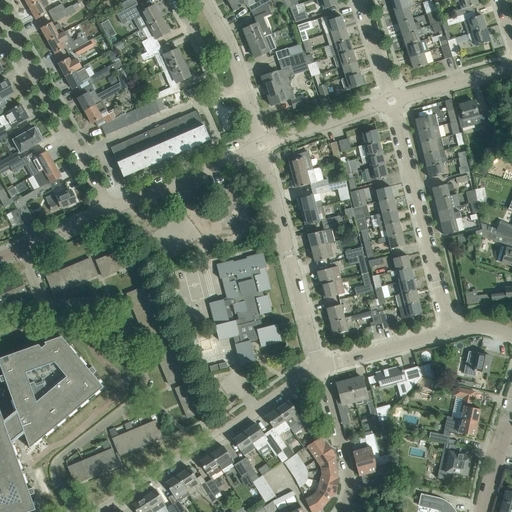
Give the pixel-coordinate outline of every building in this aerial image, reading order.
[(46,0),(41,0),(29,7),(36,19),(46,13),(43,8),(49,5),(46,0)] [(135,0),(129,0),(121,5),(124,11),(137,3),(135,0)] [(228,0),(234,10),(239,7),(240,8),(242,7),(241,6),(247,3),(245,0),(228,0)] [(272,0),(260,0),(248,7),(251,12),(262,6),(269,2),(272,0)] [(293,6),(291,0),(283,0),(287,7),(287,8),(293,6)] [(338,5),(335,0),(316,0),(318,5),(322,4),(323,9),(338,5)] [(416,5),(414,0),(392,0),(391,1),(394,12),(416,5)] [(478,4),(476,0),(454,0),(455,3),(458,2),(461,10),(453,12),(454,18),(474,12),(472,6),(478,4)] [(65,9),(62,4),(48,11),(51,17),(72,5),(65,9)] [(251,12),(257,24),(243,29),(249,43),(270,34),(273,33),(266,16),(271,15),(266,4),(262,6),(251,12)] [(75,11),(72,5),(51,17),(54,23),(75,11)] [(162,19),(155,5),(142,12),(138,5),(125,12),(131,22),(143,16),(148,26),(162,19)] [(294,7),(293,6),(287,8),(290,8),(296,23),(308,18),(306,12),(298,14),(296,6),(294,7)] [(398,24),(412,19),(409,8),(394,12),(398,24)] [(454,18),(446,21),(448,26),(464,21),(468,34),(486,28),(482,15),(476,17),(474,12),(454,18)] [(345,28),(341,16),(322,22),(326,34),(345,28)] [(156,39),(169,32),(162,19),(148,26),(142,29),(147,38),(141,41),(146,51),(147,52),(160,46),(156,39)] [(414,24),(412,19),(398,24),(402,35),(421,29),(418,22),(414,24)] [(105,20),(100,23),(103,29),(109,26),(105,20)] [(313,29),(311,21),(297,26),(303,42),(309,40),(306,31),(313,29)] [(50,24),(41,29),(48,41),(58,35),(64,32),(59,24),(54,26),(52,23),(50,24)] [(442,32),(439,23),(432,25),(435,34),(442,32)] [(349,39),(345,28),(326,34),(329,45),(349,39)] [(490,42),(486,28),(472,33),(476,46),(490,42)] [(402,35),(406,46),(420,42),(418,36),(423,35),(421,29),(402,35)] [(58,35),(48,41),(55,54),(63,49),(65,48),(68,53),(73,50),(90,40),(95,38),(92,33),(86,36),(85,35),(73,42),(67,31),(64,32),(58,35)] [(274,43),(270,34),(249,43),(254,58),(269,52),(266,46),(274,43)] [(448,45),(445,36),(439,38),(441,46),(448,45)] [(352,50),(349,39),(329,45),(333,57),(352,50)] [(455,39),(452,39),(448,41),(449,44),(448,45),(453,57),(460,55),(455,39)] [(90,40),(73,50),(77,56),(94,47),(90,40)] [(313,51),(309,40),(303,42),(306,53),(313,51)] [(428,52),(424,41),(406,46),(409,58),(428,52)] [(303,53),(300,44),(276,52),(278,61),(303,53)] [(453,57),(448,45),(441,47),(445,59),(453,57)] [(184,63),(178,49),(164,55),(160,46),(147,52),(141,55),(143,60),(155,55),(160,66),(161,66),(164,72),(184,63)] [(356,62),(352,50),(333,57),(337,68),(356,62)] [(428,52),(409,58),(413,69),(427,65),(423,53),(428,52)] [(312,81),(303,53),(278,61),(280,67),(287,65),(290,75),(284,77),(281,70),(262,77),(271,105),(291,99),(289,94),(293,93),(290,84),(293,83),(294,85),(303,82),(303,84),(312,81)] [(311,54),(305,56),(307,65),(314,63),(311,54)] [(73,56),(58,64),(65,77),(76,71),(82,68),(77,58),(75,59),(73,56)] [(76,71),(65,77),(72,89),(80,85),(81,84),(83,83),(92,78),(94,83),(105,78),(109,75),(117,71),(122,68),(119,61),(105,69),(95,75),(89,64),(82,68),(76,71)] [(314,63),(307,65),(311,77),(319,74),(315,62),(314,63)] [(360,73),(356,62),(337,68),(342,67),(346,78),(360,73)] [(190,77),(184,63),(164,72),(171,88),(153,95),(155,100),(180,92),(176,83),(190,77)] [(122,68),(117,71),(120,83),(123,91),(130,86),(127,78),(122,68)] [(319,74),(311,77),(312,81),(313,81),(311,77),(315,76),(318,87),(323,85),(325,84),(321,73),(319,74)] [(345,91),(366,84),(363,77),(361,77),(360,73),(346,78),(341,79),(345,91)] [(7,80),(0,84),(0,109),(6,106),(5,105),(12,101),(9,96),(14,93),(7,80)] [(85,95),(77,99),(84,111),(101,102),(123,91),(120,83),(97,95),(94,90),(88,93),(86,94),(85,95)] [(323,87),(323,85),(318,87),(322,98),(327,97),(325,91),(331,89),(329,85),(323,87)] [(302,97),(291,100),(294,108),(305,104),(302,97)] [(150,104),(154,114),(160,112),(155,101),(150,104)] [(103,117),(107,123),(125,113),(121,105),(107,113),(101,102),(84,111),(91,124),(103,117)] [(461,112),(457,113),(458,118),(461,129),(482,123),(484,128),(491,126),(487,113),(478,116),(474,102),(460,106),(461,112)] [(144,106),(148,117),(154,114),(150,104),(144,106)] [(5,114),(0,117),(0,122),(2,126),(4,125),(6,130),(28,118),(21,105),(16,107),(4,113),(5,114)] [(138,109),(142,119),(148,117),(144,106),(138,109)] [(132,112),(137,122),(142,119),(138,109),(132,112)] [(197,110),(188,114),(120,143),(111,147),(110,145),(110,146),(123,177),(210,140),(197,110)] [(457,122),(454,110),(448,112),(450,123),(457,122)] [(127,114),(131,124),(137,122),(132,112),(127,114)] [(123,116),(127,126),(131,124),(127,114),(123,116)] [(118,119),(122,128),(127,126),(123,116),(118,119)] [(432,127),(429,116),(415,119),(418,131),(432,127)] [(112,121),(116,131),(122,128),(118,119),(112,121)] [(107,124),(111,133),(116,131),(112,121),(107,124)] [(101,126),(105,135),(111,133),(107,124),(101,126)] [(441,138),(438,126),(432,127),(418,131),(421,142),(441,138)] [(29,127),(20,132),(22,135),(13,140),(20,153),(41,141),(38,136),(40,134),(37,128),(35,129),(34,128),(31,130),(29,127)] [(362,133),(365,145),(379,142),(376,129),(362,133)] [(351,148),(349,138),(339,141),(341,151),(347,149),(351,148)] [(444,149),(441,138),(421,142),(423,154),(442,149),(444,149)] [(341,162),(336,142),(330,144),(335,164),(341,162)] [(382,153),(379,142),(365,145),(368,157),(382,153)] [(16,153),(13,149),(11,150),(11,149),(4,153),(7,158),(0,162),(0,171),(21,160),(17,153),(16,153)] [(445,161),(442,149),(423,154),(426,166),(445,161)] [(47,152),(38,156),(36,158),(37,159),(29,163),(32,166),(33,165),(38,173),(54,164),(47,152)] [(308,152),(294,156),(294,160),(289,161),(292,175),(312,169),(308,152)] [(382,153),(368,157),(361,158),(363,165),(369,163),(371,168),(385,165),(382,153)] [(469,172),(465,157),(459,158),(461,168),(452,170),(454,176),(469,172)] [(24,166),(21,160),(0,171),(9,166),(13,172),(24,166)] [(346,174),(351,173),(348,162),(343,163),(346,174)] [(444,175),(441,163),(426,166),(429,178),(444,175)] [(61,177),(54,164),(38,173),(38,174),(33,176),(40,188),(14,202),(17,208),(18,209),(52,190),(48,184),(61,177)] [(388,177),(385,165),(364,170),(367,182),(388,177)] [(312,169),(292,175),(296,188),(310,185),(310,184),(314,183),(315,188),(328,185),(327,180),(315,182),(313,171),(317,170),(317,168),(312,170),(312,169)] [(469,175),(456,178),(457,184),(470,181),(469,175)] [(350,190),(356,189),(354,178),(348,179),(350,190)] [(328,185),(315,188),(317,195),(330,191),(338,189),(339,197),(343,196),(344,201),(350,199),(348,190),(346,181),(328,185)] [(446,184),(442,186),(432,188),(435,200),(449,196),(446,184)] [(390,186),(381,189),(376,190),(379,202),(393,199),(390,186)] [(14,187),(7,191),(11,197),(18,193),(14,187)] [(0,190),(0,199),(2,203),(9,200),(3,189),(0,190)] [(363,189),(350,192),(354,208),(353,208),(353,209),(367,205),(363,189)] [(52,190),(18,209),(25,223),(32,219),(24,205),(52,190)] [(472,191),(466,192),(468,200),(468,204),(477,202),(475,190),(472,191)] [(71,191),(61,194),(47,200),(49,205),(52,211),(61,207),(61,208),(75,202),(71,191)] [(312,194),(308,195),(298,198),(302,211),(316,208),(322,206),(321,201),(315,203),(312,194)] [(449,196),(435,200),(438,211),(452,208),(449,196)] [(9,200),(2,203),(4,208),(14,202),(11,198),(9,200)] [(393,199),(379,202),(382,214),(396,210),(393,199)] [(367,205),(353,209),(355,220),(365,218),(364,218),(362,206),(367,205)] [(18,209),(17,208),(15,210),(11,212),(18,226),(25,223),(18,209)] [(319,221),(316,208),(302,211),(305,225),(319,221)] [(454,213),(452,208),(438,211),(441,223),(461,218),(460,212),(454,213)] [(396,210),(382,214),(376,215),(379,227),(399,222),(396,210)] [(338,222),(336,217),(321,220),(323,226),(338,222)] [(368,229),(365,218),(355,220),(358,232),(368,229)] [(464,230),(461,218),(441,223),(444,235),(464,230)] [(511,225),(500,220),(495,233),(498,234),(510,238),(511,238),(511,225)] [(339,228),(338,222),(323,226),(324,230),(308,235),(311,248),(335,242),(332,230),(339,228)] [(402,233),(399,222),(379,227),(380,232),(386,230),(388,237),(402,233)] [(368,230),(368,229),(358,232),(361,231),(364,243),(370,241),(368,230)] [(483,230),(476,232),(476,235),(496,241),(504,244),(498,263),(511,266),(511,249),(511,246),(511,238),(510,238),(498,234),(495,233),(483,230)] [(405,245),(402,233),(388,237),(378,239),(379,244),(389,242),(391,249),(405,245)] [(374,257),(370,241),(364,243),(367,259),(374,257)] [(330,244),(311,248),(315,262),(333,257),(330,244)] [(125,250),(111,256),(117,271),(118,271),(117,269),(124,267),(124,268),(132,265),(125,248),(125,249),(125,250)] [(362,248),(346,252),(347,259),(364,254),(362,248)] [(220,279),(223,278),(224,283),(223,284),(227,298),(210,303),(219,340),(233,337),(240,365),(255,361),(250,341),(259,339),(261,347),(281,342),(277,324),(262,328),(259,315),(272,312),(268,295),(264,296),(263,291),(270,289),(266,273),(265,273),(264,268),(267,267),(263,253),(246,257),(247,259),(234,262),(233,261),(216,265),(220,279)] [(365,261),(364,254),(347,259),(351,258),(352,264),(365,261)] [(407,255),(398,258),(393,259),(396,271),(410,267),(407,255)] [(117,271),(111,256),(97,262),(96,260),(103,277),(103,275),(110,273),(110,274),(117,271)] [(384,264),(383,258),(368,261),(370,267),(384,264)] [(90,260),(76,266),(82,281),(82,280),(88,277),(89,278),(97,275),(90,259),(89,259),(90,260)] [(76,266),(61,272),(68,287),(67,285),(74,283),(75,284),(82,281),(76,266)] [(341,280),(338,266),(317,271),(321,285),(341,280)] [(410,267),(391,272),(392,277),(397,275),(399,282),(413,279),(410,267)] [(47,276),(46,276),(53,293),(54,293),(53,291),(60,289),(60,290),(68,287),(61,272),(47,278),(47,276)] [(364,286),(354,288),(356,295),(372,291),(368,273),(361,275),(364,286)] [(381,287),(378,275),(372,277),(375,288),(381,287)] [(20,276),(8,282),(16,299),(27,294),(20,276)] [(399,282),(402,294),(416,291),(413,279),(399,282)] [(341,280),(321,285),(324,299),(345,293),(341,280)] [(8,282),(0,285),(0,294),(4,304),(6,307),(8,306),(6,303),(16,299),(8,282)] [(511,286),(505,288),(505,292),(491,293),(492,300),(511,298),(511,286)] [(150,302),(144,287),(127,294),(127,295),(128,294),(131,301),(130,301),(133,308),(150,302)] [(384,298),(381,287),(375,288),(378,299),(375,299),(375,301),(384,298)] [(396,295),(399,307),(419,302),(416,291),(402,294),(396,295)] [(467,305),(477,303),(490,302),(489,294),(476,295),(475,291),(465,293),(467,305)] [(385,303),(384,298),(375,301),(378,310),(378,312),(384,311),(382,304),(385,303)] [(378,310),(375,301),(375,299),(368,301),(371,311),(378,310)] [(155,316),(150,302),(133,308),(133,309),(134,308),(137,315),(136,315),(139,323),(155,316)] [(422,314),(419,302),(399,307),(402,319),(422,314)] [(344,318),(341,305),(326,308),(330,322),(344,318)] [(381,324),(378,312),(378,310),(344,318),(330,322),(333,335),(347,332),(347,334),(355,332),(352,321),(371,316),(373,322),(370,323),(371,327),(381,324)] [(384,311),(378,312),(381,324),(383,330),(389,328),(385,311),(384,311)] [(161,331),(155,316),(139,323),(140,323),(143,329),(142,330),(145,337),(161,331)] [(177,347),(171,333),(151,341),(151,342),(153,341),(156,347),(154,348),(157,356),(177,347)] [(8,355),(0,358),(0,366),(3,375),(0,375),(0,379),(1,382),(5,381),(6,384),(16,410),(12,413),(10,415),(20,437),(20,436),(24,433),(29,448),(90,397),(94,394),(103,387),(92,374),(96,371),(92,366),(89,369),(86,367),(81,361),(61,336),(44,342),(46,344),(42,347),(41,348),(39,344),(9,355),(8,355)] [(183,362),(177,347),(157,356),(159,355),(162,361),(160,362),(163,370),(183,362)] [(468,351),(466,361),(464,374),(474,376),(475,371),(476,372),(476,370),(488,373),(491,356),(468,351)] [(189,376),(183,362),(163,370),(165,370),(168,376),(166,377),(169,385),(189,376)] [(429,364),(419,367),(422,378),(433,379),(429,364)] [(376,373),(379,383),(380,389),(412,380),(414,385),(421,378),(422,378),(419,367),(410,369),(411,373),(404,375),(403,372),(404,372),(403,370),(402,370),(401,366),(387,370),(387,371),(384,372),(384,371),(376,373)] [(362,377),(349,380),(355,401),(367,399),(364,387),(362,377)] [(355,401),(349,380),(337,384),(342,405),(352,402),(355,401)] [(190,382),(175,389),(177,389),(180,395),(178,396),(181,403),(196,397),(190,382)] [(460,412),(463,412),(461,419),(477,422),(480,410),(470,407),(472,399),(473,399),(475,392),(456,388),(454,395),(463,397),(460,412)] [(184,410),(187,418),(204,411),(202,411),(196,397),(181,403),(181,404),(183,403),(185,410),(184,410)] [(301,419),(289,401),(277,409),(285,420),(286,421),(290,428),(291,429),(298,425),(299,427),(303,424),(311,436),(317,431),(306,415),(301,419)] [(377,416),(373,401),(367,402),(371,418),(377,416)] [(389,405),(376,409),(378,416),(379,422),(381,421),(387,420),(387,412),(390,409),(389,405)] [(0,408),(0,511),(26,511),(35,510),(30,495),(34,493),(32,488),(28,489),(12,444),(20,437),(10,415),(5,419),(0,408)] [(345,408),(338,410),(343,426),(349,424),(345,408)] [(285,420),(277,409),(266,417),(271,425),(276,432),(281,429),(283,431),(289,427),(290,429),(290,428),(286,421),(285,420)] [(475,436),(477,422),(461,419),(452,417),(449,433),(464,436),(465,434),(475,436)] [(156,422),(142,428),(148,443),(149,443),(148,442),(155,439),(155,440),(163,437),(156,421),(156,422)] [(263,434),(256,424),(244,432),(255,448),(257,451),(268,443),(282,462),(287,458),(281,450),(268,431),(263,434)] [(142,428),(128,434),(134,449),(134,448),(140,445),(141,446),(148,443),(142,428)] [(243,455),(255,448),(244,432),(233,440),(243,455)] [(430,432),(429,439),(448,443),(449,436),(430,432)] [(113,438),(112,439),(119,455),(120,455),(119,454),(126,451),(127,452),(134,449),(128,434),(114,440),(113,438)] [(367,448),(352,452),(355,464),(379,458),(372,434),(364,437),(367,448)] [(325,443),(321,437),(312,442),(307,446),(316,459),(331,449),(326,442),(325,443)] [(456,445),(444,443),(437,478),(449,480),(451,473),(466,476),(470,456),(455,453),(456,445)] [(289,445),(281,450),(287,458),(294,453),(289,445)] [(233,462),(223,446),(210,454),(220,469),(233,462)] [(112,451),(98,457),(104,472),(104,471),(103,470),(110,467),(111,469),(118,466),(111,449),(112,451)] [(331,449),(316,459),(320,466),(321,470),(336,467),(334,457),(336,456),(331,449)] [(288,468),(301,459),(297,453),(284,463),(288,468)] [(209,477),(220,469),(210,454),(199,461),(209,477)] [(389,455),(379,458),(355,464),(359,476),(377,471),(376,466),(389,462),(389,455)] [(98,457),(83,463),(89,478),(90,477),(89,476),(96,473),(96,475),(104,472),(98,457)] [(246,457),(239,461),(252,482),(253,481),(251,477),(256,474),(246,457)] [(252,482),(239,461),(234,465),(246,485),(252,482)] [(83,463),(69,468),(68,467),(75,484),(75,483),(75,482),(81,479),(82,481),(89,478),(83,463)] [(259,469),(263,474),(271,469),(266,463),(259,469)] [(308,472),(305,466),(292,475),(298,474),(308,472)] [(338,478),(336,467),(321,470),(322,473),(320,482),(337,486),(339,478),(338,478)] [(196,478),(189,468),(177,475),(184,486),(189,494),(196,489),(212,504),(217,501),(201,475),(196,478)] [(184,486),(177,475),(166,483),(175,498),(187,491),(189,494),(184,486)] [(201,475),(217,501),(217,500),(216,498),(221,495),(219,493),(220,492),(212,479),(206,482),(201,475)] [(266,481),(263,475),(253,482),(256,487),(266,481)] [(298,476),(292,475),(297,478),(305,484),(307,478),(298,476)] [(297,478),(292,475),(295,479),(299,488),(305,484),(297,478)] [(269,486),(266,481),(256,487),(259,492),(269,486)] [(337,486),(320,482),(317,490),(315,493),(327,502),(334,494),(335,494),(337,486)] [(272,491),(269,486),(259,492),(262,497),(272,491)] [(165,505),(155,489),(144,497),(153,511),(154,511),(159,509),(165,505)] [(276,496),(272,491),(262,497),(264,500),(265,503),(276,496)] [(293,491),(283,496),(285,500),(295,495),(293,491)] [(511,511),(511,492),(506,491),(508,492),(506,499),(504,498),(500,511),(511,511)] [(327,502),(315,493),(313,495),(305,499),(311,511),(320,511),(321,511),(320,510),(327,502)] [(421,493),(418,505),(434,509),(437,509),(439,511),(440,511),(456,511),(455,510),(453,508),(451,505),(449,503),(446,501),(443,499),(440,498),(437,497),(436,497),(421,493)] [(285,500),(283,496),(273,501),(275,505),(285,500)] [(153,511),(144,497),(132,504),(136,511),(153,511)] [(185,511),(178,501),(172,504),(176,511),(185,511)] [(256,511),(273,501),(263,507),(261,503),(254,508),(256,511)] [(275,505),(273,501),(256,511),(264,511),(266,511),(265,511),(277,511),(278,511),(275,505)]
